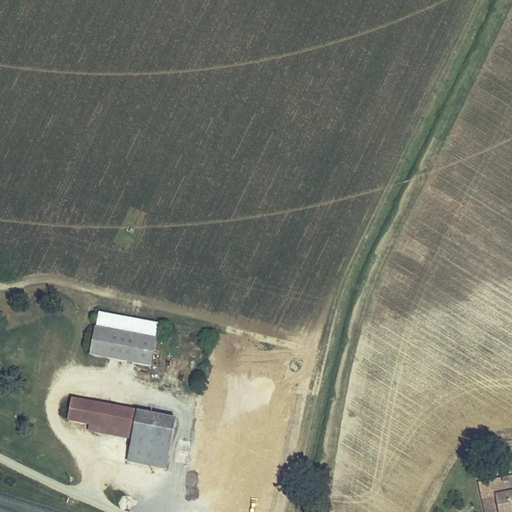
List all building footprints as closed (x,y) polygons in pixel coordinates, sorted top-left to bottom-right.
[(156,340),(159,322),(100,310),(97,328),(156,340)] [(156,340),(97,328),(91,355),(151,366),(156,340)] [(100,434),(133,440),(139,412),(71,399),(67,419),(101,426),(100,434)] [(175,420),(139,412),(133,440),(129,463),(165,470),(175,420)] [(486,511),(500,511),(493,481),(508,478),(506,469),(478,475),(486,511)] [(508,478),(493,481),(500,511),(511,511),(511,493),(511,494),(508,478)]
